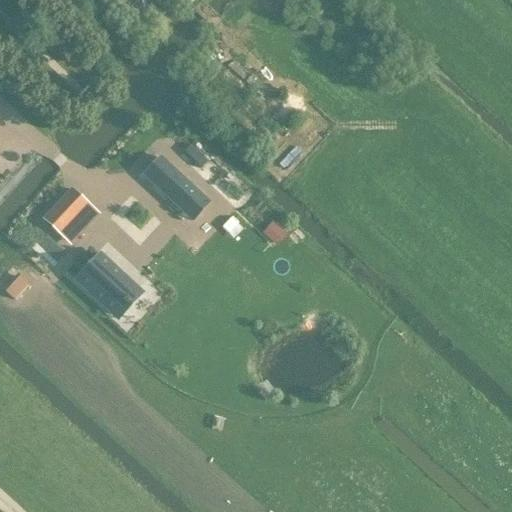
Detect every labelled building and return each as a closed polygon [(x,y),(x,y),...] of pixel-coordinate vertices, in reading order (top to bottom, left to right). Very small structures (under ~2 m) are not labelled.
[(97,0),(107,9),(115,0),(97,0)] [(80,100),(91,111),(100,102),(88,91),(80,100)] [(160,158),(143,176),(181,211),(197,193),(160,158)] [(71,190),(43,221),(60,236),(88,205),(71,190)] [(138,291),(99,255),(75,281),(114,316),(124,306),(126,307),(129,303),(128,302),(138,291)]
